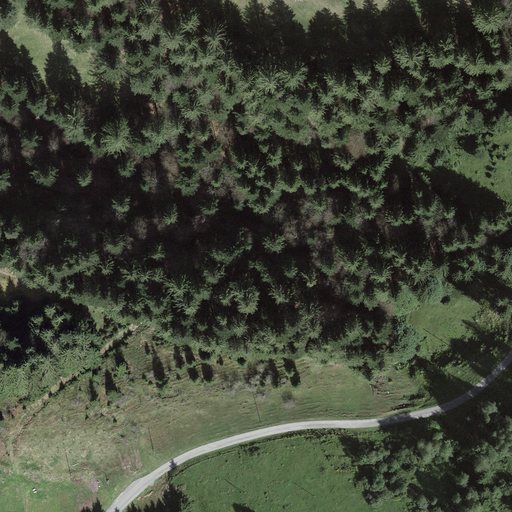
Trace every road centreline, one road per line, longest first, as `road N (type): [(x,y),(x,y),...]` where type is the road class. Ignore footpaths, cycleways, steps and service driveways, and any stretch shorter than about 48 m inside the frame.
road 1 (unclassified): [(113,511),(166,466),(232,440),(402,419),(457,403),(511,353)]
road 2 (track): [(23,511),(12,447),(21,423),(137,319),(129,307),(0,268)]
